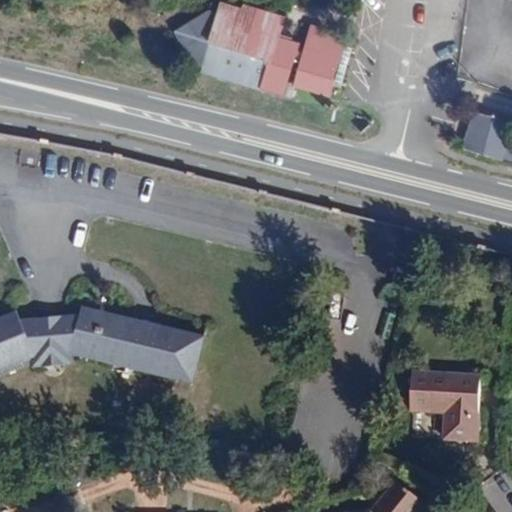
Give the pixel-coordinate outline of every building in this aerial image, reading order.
[(342,87),(354,49),(346,46),(348,38),(314,27),(307,51),(299,48),(299,45),(279,38),(286,19),(247,7),(245,11),(224,4),(223,6),(214,3),(212,9),(177,31),(191,62),(204,66),(203,70),(292,97),(296,85),(331,96),(334,85),(342,87)] [(504,161),(511,132),(511,121),(475,109),(463,149),(504,161)] [(194,384),(206,337),(84,308),(81,316),(71,317),(77,355),(194,384)] [(0,320),(0,371),(35,357),(35,367),(75,364),(74,356),(77,355),(71,317),(39,319),(22,320),(19,313),(0,320)] [(479,441),(483,377),(414,373),(411,411),(415,411),(448,413),(446,438),(479,441)] [(418,511),(426,504),(399,481),(373,511),(349,511),(349,510),(344,511),(418,511)]
